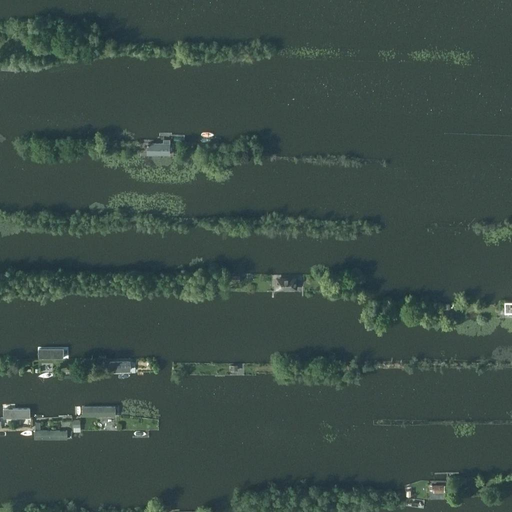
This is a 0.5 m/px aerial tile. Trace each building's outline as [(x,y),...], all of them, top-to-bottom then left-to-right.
[(164,143),(148,143),(148,153),(170,154),(170,140),(164,140),(164,143)] [(298,278),(275,278),(276,291),(298,290),(298,278)] [(41,350),(41,360),(66,359),(66,349),(41,350)] [(109,372),(130,371),(130,361),(109,362),(109,372)] [(115,408),(83,409),(83,417),(116,417),(115,408)] [(29,409),(3,409),(3,419),(29,419),(29,409)] [(68,431),(36,431),(36,439),(68,437),(68,431)]
